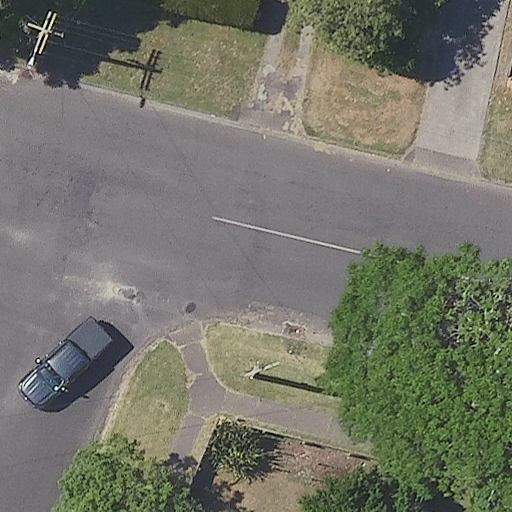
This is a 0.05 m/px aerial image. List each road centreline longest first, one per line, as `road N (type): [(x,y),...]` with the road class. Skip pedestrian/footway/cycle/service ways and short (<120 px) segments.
road 1 (residential): [(511,289),(102,190)]
road 2 (residential): [(102,190),(0,436)]
